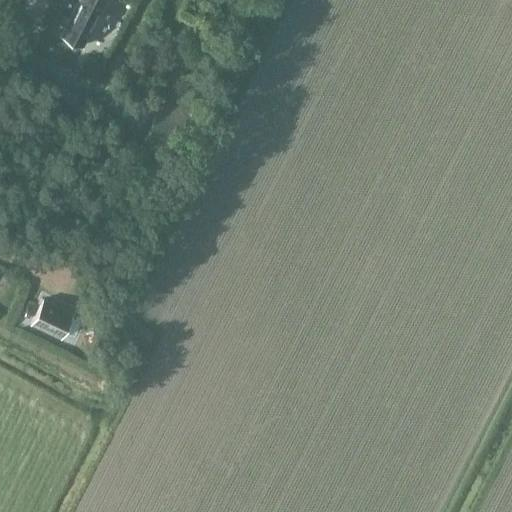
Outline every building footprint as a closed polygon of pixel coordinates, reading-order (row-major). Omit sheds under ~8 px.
[(79,0),(76,0),(68,17),(91,28),(100,11),(79,0)] [(79,0),(100,11),(105,0),(79,0)] [(82,46),(91,28),(68,17),(59,35),(82,46)] [(189,109),(162,97),(140,147),(164,158),(169,149),(171,150),(189,109)] [(73,312),(42,298),(28,325),(60,339),(73,312)]
